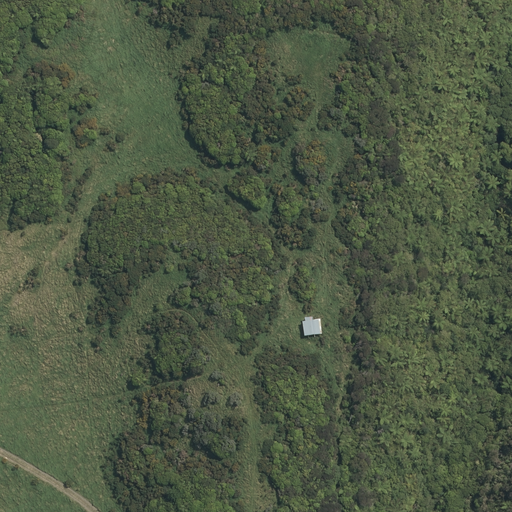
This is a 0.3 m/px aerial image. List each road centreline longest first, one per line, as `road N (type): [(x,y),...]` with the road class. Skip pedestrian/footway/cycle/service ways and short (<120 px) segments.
road 1 (track): [(270,337),(286,285),(279,241),(218,187),(168,119),(112,0)]
road 2 (track): [(270,337),(235,389),(171,382),(51,423),(37,435),(34,470)]
road 3 (track): [(80,500),(80,464),(92,434),(147,388),(0,409)]
road 4 (track): [(340,511),(326,361),(270,337)]
road 5 (track): [(246,511),(254,446),(249,378)]
